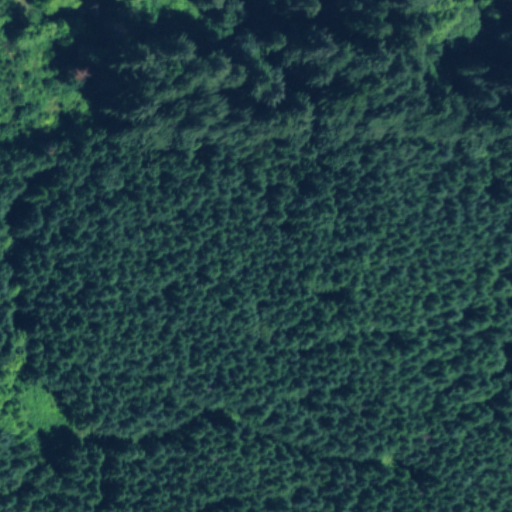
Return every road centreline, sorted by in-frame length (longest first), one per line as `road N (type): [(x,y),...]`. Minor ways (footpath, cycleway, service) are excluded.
road 1 (track): [(461,511),(440,485),(402,464),(334,458),(230,422),(151,442),(117,440),(0,394)]
road 2 (track): [(0,421),(94,455),(103,486),(97,511)]
